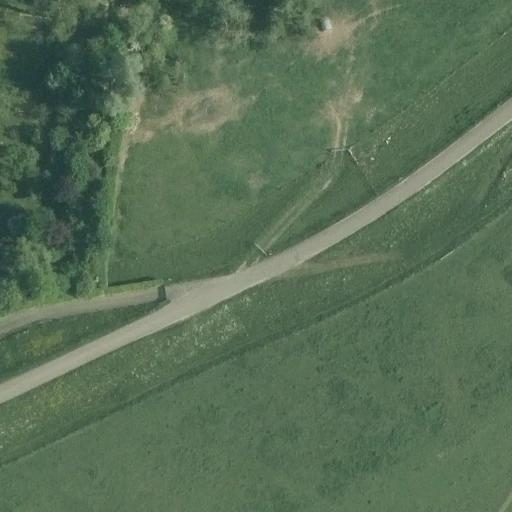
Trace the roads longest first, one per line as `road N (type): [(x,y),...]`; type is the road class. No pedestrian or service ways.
road 1 (tertiary): [(0,395),(334,237),(511,108)]
road 2 (track): [(226,288),(331,172)]
